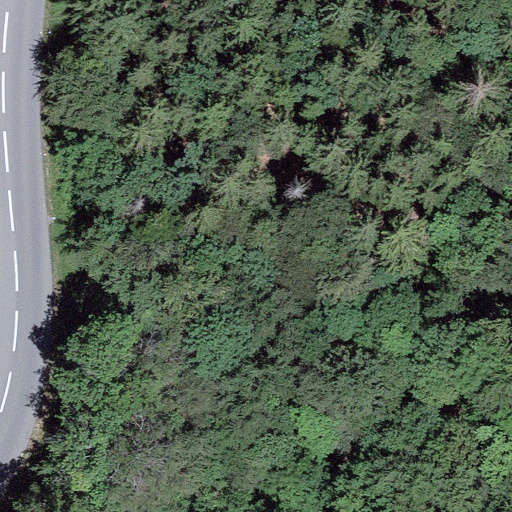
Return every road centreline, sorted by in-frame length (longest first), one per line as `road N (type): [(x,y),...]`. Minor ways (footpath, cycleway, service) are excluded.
road 1 (secondary): [(0,418),(17,315),(4,104),(9,0)]
road 2 (track): [(511,220),(413,361),(332,511)]
